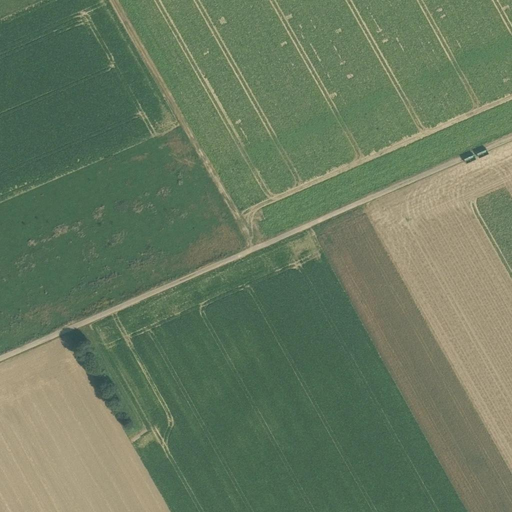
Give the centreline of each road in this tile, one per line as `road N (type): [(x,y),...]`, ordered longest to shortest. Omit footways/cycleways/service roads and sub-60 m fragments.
road 1 (track): [(254,249),(113,0)]
road 2 (track): [(511,137),(254,249)]
road 3 (track): [(0,359),(254,249)]
